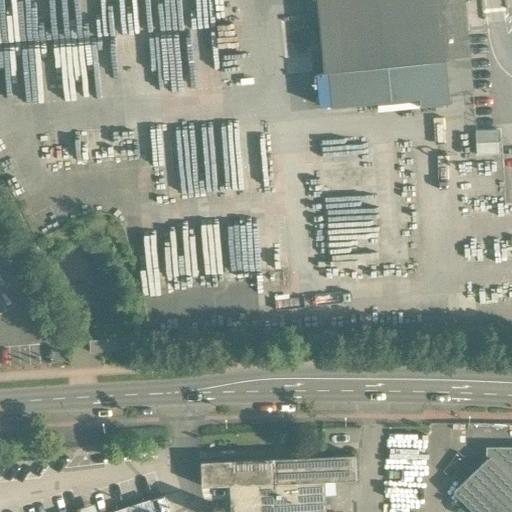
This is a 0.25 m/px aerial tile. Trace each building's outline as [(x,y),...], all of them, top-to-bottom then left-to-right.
[(317,0),(324,72),(327,72),(416,64),(416,70),(446,67),(445,61),(469,59),(462,0),(317,0)] [(416,64),(327,72),(332,109),(418,100),(419,108),(449,105),(448,95),(473,92),(469,59),(445,61),(446,67),(416,70),(416,64)] [(498,132),(475,132),(475,144),(499,143),(498,132)] [(262,249),(263,268),(279,268),(279,249),(262,249)] [(511,449),(489,450),(488,456),(511,480),(511,449)] [(353,454),(271,458),(273,483),(323,480),(354,479),(353,454)] [(511,511),(511,480),(488,456),(454,491),(474,511),(511,511)] [(271,458),(200,461),(201,486),(229,485),(273,483),(271,458)] [(324,511),(323,480),(273,483),(274,511),(324,511)] [(274,511),(273,483),(229,485),(230,511),(274,511)] [(167,511),(163,496),(152,500),(155,511),(167,511)] [(153,511),(149,500),(113,511),(153,511)]
